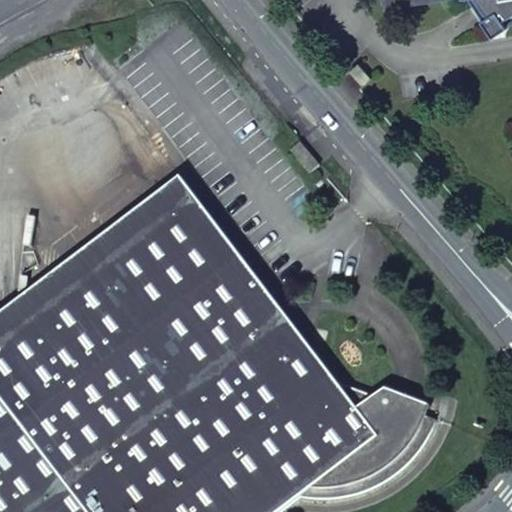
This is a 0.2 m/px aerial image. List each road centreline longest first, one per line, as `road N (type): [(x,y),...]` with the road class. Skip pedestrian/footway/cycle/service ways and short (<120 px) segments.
road 1 (residential): [(248,0),(489,294)]
road 2 (unknown): [(408,195),(344,258),(326,261),(301,248),(169,64)]
road 3 (unknown): [(0,166),(101,86)]
